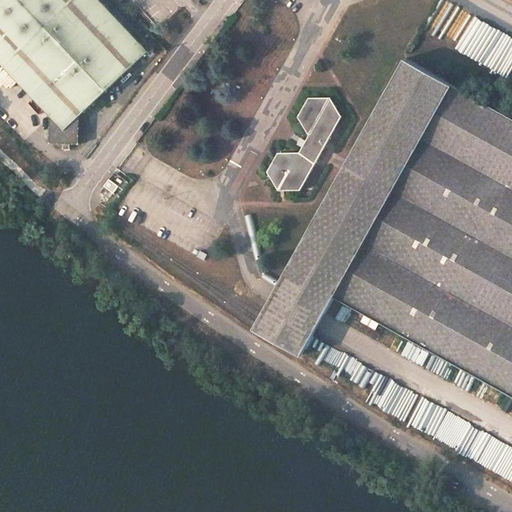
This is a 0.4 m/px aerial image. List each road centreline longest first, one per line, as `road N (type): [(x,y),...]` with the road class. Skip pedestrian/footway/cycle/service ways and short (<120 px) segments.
road 1 (unclassified): [(511,503),(370,425),(69,213)]
road 2 (unknown): [(222,186),(237,239),(256,266),(511,426)]
road 3 (residential): [(69,213),(227,0)]
road 4 (unknown): [(222,186),(312,29),(304,7)]
